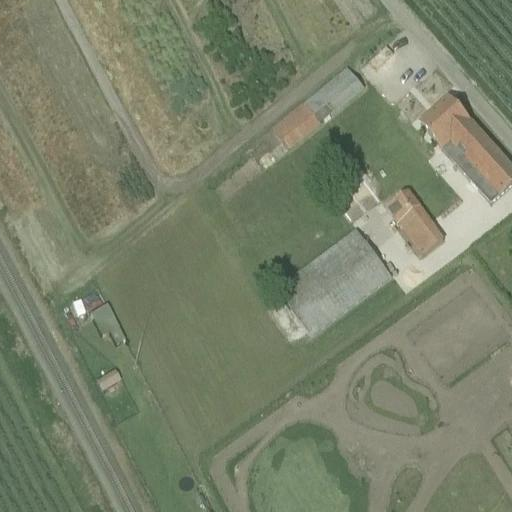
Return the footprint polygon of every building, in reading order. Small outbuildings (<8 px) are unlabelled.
[(319,129),(348,105),(363,92),(348,74),(273,136),(288,155),(320,130),(319,129)] [(420,129),(490,210),(511,190),(511,175),(470,127),(449,104),(420,129)] [(370,196),(354,176),(333,192),(348,212),(370,196)] [(396,230),(398,229),(421,211),(409,195),(384,214),(396,230)] [(445,244),(436,233),(414,250),(423,262),(445,244)] [(392,282),(356,234),(275,294),(311,343),(392,282)] [(118,333),(108,338),(114,350),(124,345),(118,333)] [(110,377),(95,386),(101,396),(116,387),(110,377)]
